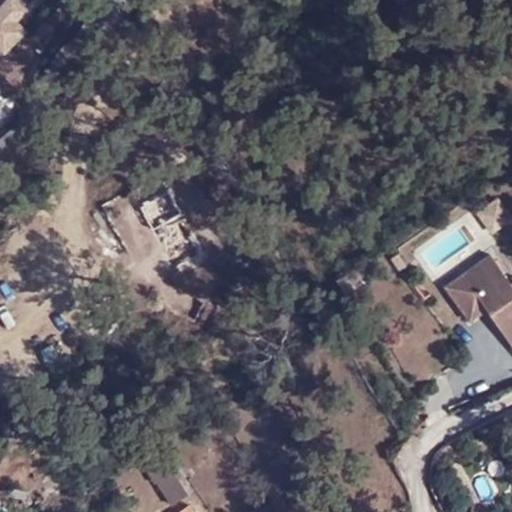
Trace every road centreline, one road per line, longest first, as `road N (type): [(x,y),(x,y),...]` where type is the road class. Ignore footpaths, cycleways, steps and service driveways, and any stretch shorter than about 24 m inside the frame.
road 1 (residential): [(0,155),(32,134),(74,51),(123,15),(118,0)]
road 2 (unclassified): [(428,511),(420,477),(429,445),(446,428),(511,399)]
